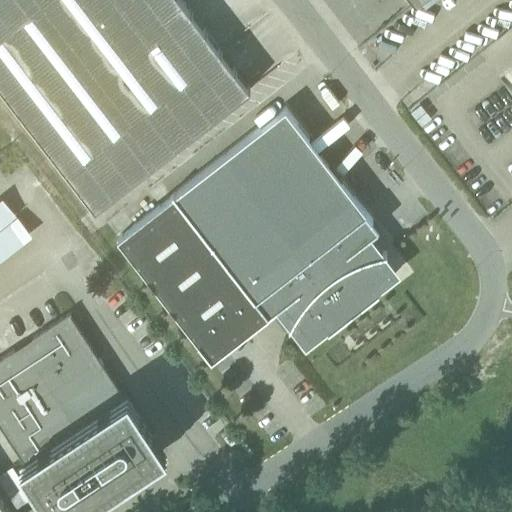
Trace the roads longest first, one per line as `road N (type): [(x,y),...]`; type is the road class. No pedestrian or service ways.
road 1 (unclassified): [(211,511),(456,352),(481,328),(492,298),(489,266),(475,240),(288,0)]
road 2 (unknown): [(228,501),(43,230)]
road 3 (unknown): [(328,50),(103,222)]
